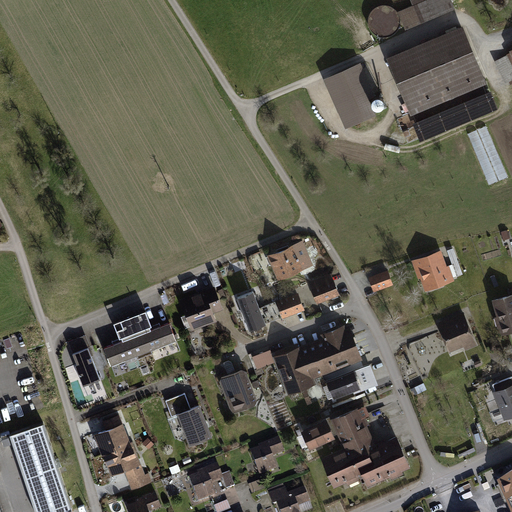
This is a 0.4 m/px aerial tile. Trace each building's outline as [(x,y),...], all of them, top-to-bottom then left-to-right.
[(420,20),(453,6),(449,0),(428,0),(429,0),(414,6),(420,20)] [(405,26),(420,20),(414,6),(400,12),(405,26)] [(461,86),(482,77),(461,27),(389,57),(412,113),(463,91),(461,86)] [(498,63),(506,82),(511,78),(511,59),(511,57),(498,63)] [(355,67),(332,77),(352,123),(375,113),(355,67)] [(489,94),(417,124),(422,137),(495,107),(489,94)] [(511,184),(489,125),(469,133),(504,222),(511,218),(511,184)] [(271,255),(280,276),(310,264),(301,243),(271,255)] [(447,250),(451,262),(457,260),(453,248),(447,250)] [(438,254),(419,261),(428,286),(452,277),(448,266),(443,268),(438,254)] [(451,262),(456,275),(462,273),(457,260),(451,262)] [(386,272),(371,278),(375,288),(390,283),(386,272)] [(318,300),(337,293),(332,281),(314,288),(318,300)] [(214,289),(183,301),(192,327),(214,318),(211,311),(221,307),(214,289)] [(253,291),(238,297),(250,329),(265,323),(253,291)] [(284,315),(302,307),(298,295),(279,303),(284,315)] [(511,295),(496,300),(505,331),(511,328),(511,295)] [(280,315),(275,301),(263,306),(268,319),(280,315)] [(144,312),(130,317),(145,356),(152,353),(151,349),(176,339),(169,322),(151,329),(144,312)] [(453,324),(443,329),(451,347),(471,338),(461,313),(450,317),(453,324)] [(123,340),(104,347),(111,365),(136,355),(138,359),(145,356),(130,317),(116,322),(123,340)] [(440,322),(443,329),(453,324),(450,317),(440,322)] [(325,370),(360,357),(351,335),(338,340),(337,338),(346,335),(343,327),(323,334),(327,345),(317,348),(325,370)] [(77,364),(75,364),(83,385),(100,378),(88,347),(73,353),(77,364)] [(325,370),(317,348),(302,354),(299,348),(276,357),(290,391),(313,382),(310,376),(325,370)] [(369,364),(353,371),(357,382),(362,380),(364,385),(359,387),(359,386),(353,389),(354,392),(377,383),(369,364)] [(241,370),(223,377),(221,380),(229,400),(232,399),(236,409),(254,403),(255,399),(252,391),(250,390),(251,388),(249,384),(248,384),(248,381),(244,371),(241,370)] [(353,371),(328,380),(334,396),(353,389),(359,386),(359,387),(364,385),(362,380),(357,382),(353,371)] [(511,376),(495,383),(498,391),(496,392),(506,417),(511,414),(511,376)] [(256,388),(261,386),(258,379),(253,381),(252,384),(253,387),(256,388)] [(307,403),(311,401),(306,389),(302,390),(307,403)] [(185,393),(166,400),(172,415),(179,413),(191,443),(211,435),(199,405),(191,408),(185,393)] [(346,448),(323,459),(331,475),(334,483),(363,471),(367,480),(383,473),(384,475),(408,465),(397,440),(368,452),(363,441),(371,438),(357,408),(333,419),(346,448)] [(119,416),(105,421),(108,429),(99,433),(102,442),(100,443),(103,453),(104,452),(128,444),(121,425),(122,424),(119,416)] [(304,431),(311,446),(337,434),(330,419),(304,431)] [(63,511),(72,509),(43,422),(10,434),(10,435),(0,438),(3,445),(13,442),(36,511),(63,511)] [(153,443),(148,438),(144,442),(149,448),(153,443)] [(261,448),(251,452),(260,474),(276,468),(272,456),(283,451),(279,439),(260,446),(261,448)] [(128,444),(104,452),(108,462),(111,461),(114,470),(124,466),(133,488),(151,481),(149,474),(144,475),(141,467),(134,470),(132,463),(137,461),(130,443),(128,444)] [(200,475),(190,478),(198,500),(215,494),(210,482),(222,477),(226,488),(234,485),(229,472),(221,475),(217,465),(199,472),(200,475)] [(511,511),(511,479),(508,481),(509,481),(500,485),(511,511)] [(250,485),(253,492),(263,488),(261,481),(250,485)] [(284,489),(270,494),(273,503),(277,502),(280,511),(299,511),(296,502),(307,498),(304,489),(287,495),(284,489)] [(136,497),(127,501),(130,511),(149,511),(148,508),(160,504),(156,492),(137,499),(136,497)] [(219,511),(227,509),(224,502),(215,506),(217,511),(219,511)]
